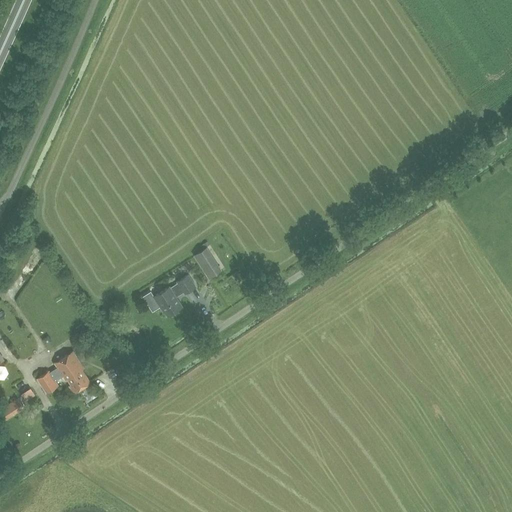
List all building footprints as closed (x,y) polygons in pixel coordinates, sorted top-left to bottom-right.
[(206,248),(193,256),(208,279),(220,271),(206,248)] [(25,266),(17,277),(27,285),(35,274),(25,266)] [(164,311),(167,315),(182,306),(176,296),(184,292),(184,293),(196,286),(188,274),(177,281),(177,282),(170,287),(170,286),(153,296),(163,311),(164,311)] [(45,337),(48,343),(54,340),(50,334),(45,337)] [(84,346),(91,356),(96,352),(93,348),(97,345),(92,340),(84,346)] [(37,378),(46,393),(58,385),(55,380),(63,375),(65,380),(67,379),(71,384),(69,385),(73,391),(75,390),(75,391),(90,381),(82,369),(84,368),(73,350),(54,362),(57,367),(50,372),(49,370),(37,378)] [(5,366),(0,365),(0,378),(4,379),(8,372),(5,366)] [(0,417),(3,416),(5,419),(26,406),(20,397),(0,409),(0,417)]
